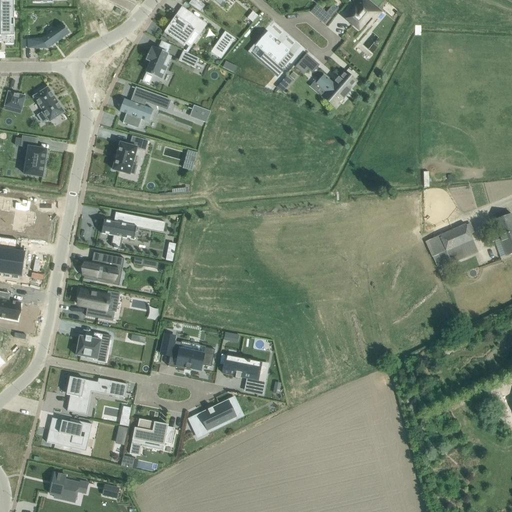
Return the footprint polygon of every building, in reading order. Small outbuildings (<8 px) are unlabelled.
[(0,0),(0,15),(0,28),(0,27),(0,42),(1,42),(1,39),(5,39),(5,44),(14,44),(14,18),(13,18),(13,12),(14,12),(13,0),(0,0)] [(193,0),(191,0),(189,4),(199,13),(204,8),(196,1),(193,0)] [(347,19),(359,29),(368,18),(370,19),(377,10),(366,1),(365,2),(362,0),(359,0),(353,8),(355,9),(347,19)] [(338,10),(333,5),(320,20),(325,25),(338,10)] [(173,19),(164,32),(184,46),(195,30),(200,34),(207,24),(188,11),(188,12),(182,20),(178,17),(176,16),(173,19)] [(41,39),(28,40),(28,49),(48,49),(69,34),(62,24),(41,39)] [(225,32),(224,33),(226,34),(212,53),(221,59),(235,39),(225,32)] [(256,45),(265,53),(260,60),(277,75),(283,68),(294,56),(267,33),(266,33),(267,33),(260,41),(257,45),(256,45)] [(150,66),(146,75),(152,77),(153,74),(154,75),(159,77),(162,78),(165,70),(172,57),(167,54),(157,50),(152,48),(146,60),(151,62),(149,66),(150,66)] [(183,51),(179,61),(195,68),(199,59),(183,51)] [(304,58),(297,65),(302,69),(308,62),(304,58)] [(324,75),(320,79),(316,84),(327,93),(325,95),(336,104),(338,102),(342,98),(344,99),(351,91),(349,89),(356,81),(345,72),(340,78),(338,77),(334,82),(336,83),(335,84),(324,75)] [(34,96),(33,97),(34,98),(43,112),(38,116),(43,123),(48,120),(49,121),(50,122),(50,121),(63,113),(64,113),(65,112),(64,111),(64,112),(48,88),(48,87),(47,88),(34,96)] [(120,111),(119,112),(126,114),(123,123),(127,125),(127,126),(133,128),(134,127),(138,129),(141,120),(149,122),(147,121),(151,110),(153,111),(153,110),(144,107),(146,102),(167,109),(170,102),(172,103),(173,102),(144,92),(145,91),(141,89),(138,95),(136,94),(133,102),(131,102),(124,99),(124,100),(126,101),(121,112),(120,111)] [(8,92),(5,106),(22,110),(25,96),(8,92)] [(188,108),(192,110),(198,112),(196,119),(203,121),(203,122),(204,122),(208,112),(210,112),(211,112),(194,105),(194,106),(195,107),(194,110),(192,109),(188,108)] [(22,160),(20,169),(25,169),(24,174),(42,177),(44,167),(45,160),(47,150),(36,148),(38,139),(22,137),(21,147),(24,147),(28,148),(26,161),(22,160)] [(116,160),(113,170),(130,175),(130,173),(135,175),(137,165),(133,164),(137,148),(145,151),(148,141),(132,137),(130,146),(120,143),(117,153),(115,160),(116,160)] [(189,152),(187,165),(195,166),(197,153),(189,152)] [(0,196),(0,210),(15,212),(12,231),(25,233),(26,227),(34,228),(35,220),(36,220),(37,216),(35,216),(35,212),(29,211),(31,201),(0,196)] [(104,220),(101,234),(113,236),(111,247),(114,247),(114,248),(117,249),(117,248),(120,248),(122,238),(134,240),(137,227),(163,232),(165,222),(132,216),(131,218),(125,217),(125,215),(116,213),(114,222),(104,220)] [(500,258),(511,253),(511,217),(511,214),(494,220),(495,224),(489,226),(500,258)] [(465,224),(439,236),(450,260),(451,263),(478,252),(465,224)] [(79,236),(78,243),(88,244),(89,238),(79,236)] [(439,236),(425,242),(432,256),(437,266),(450,260),(439,236)] [(0,244),(0,255),(2,256),(0,270),(0,275),(39,281),(41,261),(22,258),(23,248),(0,244)] [(86,262),(83,276),(84,276),(97,278),(96,281),(100,282),(109,284),(109,283),(113,284),(113,282),(114,282),(116,269),(122,270),(122,269),(120,269),(122,259),(124,260),(124,259),(101,254),(100,261),(99,264),(92,263),(86,262)] [(134,259),(133,266),(142,268),(143,261),(134,259)] [(81,291),(78,305),(87,307),(85,316),(113,321),(115,312),(106,310),(109,296),(107,296),(98,294),(98,293),(96,293),(96,294),(92,293),(93,292),(91,292),(91,293),(81,291)] [(0,292),(0,317),(1,317),(1,318),(2,318),(2,317),(4,318),(4,319),(5,319),(5,318),(17,320),(18,315),(20,308),(19,308),(20,303),(9,301),(8,301),(9,300),(6,299),(7,294),(10,295),(10,294),(0,292)] [(80,336),(76,356),(94,359),(95,359),(97,360),(98,355),(98,356),(100,345),(108,347),(111,336),(94,333),(93,339),(91,338),(91,337),(86,336),(86,337),(80,336)] [(165,335),(161,354),(170,356),(171,356),(178,357),(176,366),(191,369),(200,371),(201,365),(211,367),(215,350),(205,348),(205,347),(181,342),(181,343),(174,341),(175,337),(165,335)] [(131,337),(130,343),(144,345),(145,339),(131,337)] [(222,358),(221,364),(224,364),(222,373),(235,376),(235,378),(240,379),(240,377),(246,378),(257,380),(254,393),(262,394),(265,378),(258,377),(261,363),(250,361),(250,360),(248,360),(248,361),(226,356),(222,356),(222,358)] [(68,387),(66,395),(70,396),(67,411),(87,415),(88,408),(85,407),(86,402),(89,403),(90,402),(89,402),(91,392),(99,393),(100,388),(110,390),(109,395),(115,397),(125,399),(127,384),(98,379),(97,383),(70,377),(68,387)] [(223,401),(233,396),(231,391),(220,396),(223,401)] [(208,410),(200,414),(207,431),(236,417),(228,401),(213,408),(212,407),(207,410),(208,410)] [(135,428),(129,454),(138,456),(142,440),(163,445),(163,446),(164,446),(165,443),(171,444),(174,428),(173,429),(168,428),(168,425),(167,425),(167,426),(155,423),(155,422),(139,419),(137,429),(135,428)] [(52,443),(52,444),(70,448),(71,444),(82,446),(84,438),(80,437),(81,432),(85,433),(88,434),(88,433),(90,434),(92,427),(92,425),(70,420),(70,422),(62,421),(59,432),(55,431),(53,443),(52,443)] [(202,426),(194,430),(198,438),(206,433),(202,426)] [(54,473),(49,494),(54,495),(61,496),(60,499),(75,503),(77,493),(80,483),(65,480),(66,476),(54,473)] [(105,485),(103,495),(117,498),(119,489),(105,485)]
